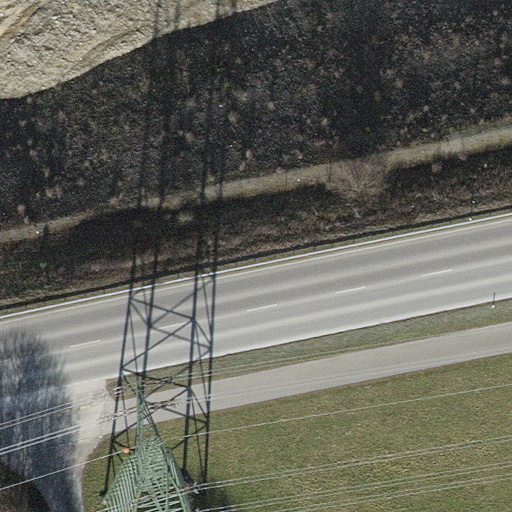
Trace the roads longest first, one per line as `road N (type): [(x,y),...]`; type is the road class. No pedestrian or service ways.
road 1 (primary): [(0,362),(511,260)]
road 2 (track): [(67,511),(25,356)]
